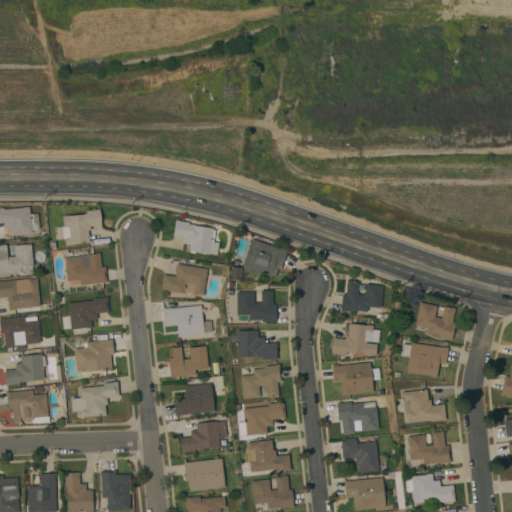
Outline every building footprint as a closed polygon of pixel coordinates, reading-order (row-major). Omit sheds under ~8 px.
[(28,207),(29,215),(37,214),(39,230),(31,230),(31,233),(16,235),(10,236),(10,228),(3,229),(3,223),(0,223),(0,208),(3,208),(3,210),(28,207)] [(86,214),(86,211),(96,210),(99,209),(101,226),(99,226),(99,225),(89,226),(90,230),(87,230),(89,243),(65,245),(64,239),(63,239),(61,226),(63,226),(62,216),(86,214)] [(205,253),(205,255),(201,254),(201,253),(195,252),(194,254),(190,253),(190,251),(187,251),(188,245),(182,244),(183,237),(174,236),(173,237),(172,237),(175,220),(178,221),(188,223),(188,224),(212,228),(212,230),(215,230),(213,242),(218,243),(217,247),(216,255),(205,253)] [(281,249),(287,251),(280,270),(277,269),(274,277),(271,275),(270,277),(241,267),(251,239),(281,249)] [(32,266),(33,272),(19,274),(19,273),(0,275),(0,246),(6,245),(7,257),(14,256),(13,246),(30,244),(33,265),(32,266)] [(64,259),(85,256),(85,255),(99,253),(100,268),(104,267),(106,282),(102,283),(102,282),(80,285),(79,279),(66,281),(64,259)] [(163,275),(174,276),(176,264),(180,264),(180,265),(207,269),(204,291),(203,296),(193,294),(183,292),(183,294),(160,291),(163,275)] [(231,266),(241,268),(239,278),(230,276),(231,266)] [(0,297),(0,281),(28,278),(28,280),(37,279),(39,307),(8,310),(7,297),(0,297)] [(380,308),(367,307),(367,312),(355,311),(355,313),(345,311),(345,313),(339,312),(340,305),(341,305),(342,299),(340,299),(341,294),(345,294),(347,280),(353,280),(353,281),(359,282),(357,294),(364,295),(365,283),(383,285),(380,308)] [(276,322),(261,322),(261,320),(249,320),(249,315),(236,315),(236,292),(253,292),(253,291),(260,291),(260,290),(266,290),(272,290),(272,305),(275,305),(276,322)] [(93,300),(92,299),(102,298),(102,297),(106,297),(106,299),(107,299),(108,312),(96,313),(97,319),(91,320),(92,327),(89,328),(90,333),(75,335),(74,329),(62,330),(60,316),(69,315),(68,303),(93,300)] [(419,302),(436,306),(434,317),(440,318),(443,306),(455,308),(452,323),(454,324),(451,340),(447,340),(438,338),(438,337),(437,337),(437,335),(413,330),(419,302)] [(176,325),(164,327),(162,308),(171,307),(171,309),(201,305),(202,322),(210,321),(211,332),(203,333),(204,334),(177,337),(176,325)] [(36,316),(36,320),(37,320),(40,343),(25,344),(25,346),(24,346),(24,350),(16,351),(15,347),(9,347),(9,348),(4,348),(3,333),(0,334),(0,318),(2,318),(2,319),(24,316),(24,318),(36,316)] [(345,352),(345,355),(330,353),(332,337),(334,337),(334,338),(344,339),(345,336),(347,336),(349,323),(365,326),(365,325),(372,326),(372,329),(379,330),(378,343),(366,341),(366,343),(377,344),(375,356),(345,352)] [(236,342),(229,343),(229,336),(235,336),(235,331),(257,331),(257,337),(264,337),(264,343),(277,343),(277,360),(261,360),(261,357),(236,357),(236,342)] [(83,348),(82,343),(86,343),(85,342),(108,340),(108,339),(112,339),(113,354),(110,354),(112,369),(82,372),(82,370),(76,371),(74,349),(83,348)] [(441,348),(442,347),(447,348),(445,364),(438,363),(436,378),(430,377),(430,376),(406,372),(408,356),(400,355),(402,344),(410,345),(410,343),(441,348)] [(205,347),(207,368),(198,369),(198,370),(194,370),(195,375),(175,377),(176,378),(169,378),(168,361),(171,360),(170,348),(181,347),(182,359),(189,359),(188,348),(205,347)] [(20,363),(20,356),(41,354),(41,356),(44,356),(45,366),(42,366),(43,380),(18,383),(18,384),(8,385),(8,386),(5,386),(4,371),(15,369),(14,363),(20,363)] [(342,396),(341,393),(340,393),(340,386),(340,381),(332,382),(331,366),(337,365),(337,366),(369,362),(370,369),(378,368),(379,380),(371,381),(372,392),(342,396)] [(504,376),(508,377),(511,363),(511,395),(504,394),(504,395),(500,394),(504,376)] [(239,376),(252,375),(252,369),(264,368),(263,366),(279,365),(281,382),(277,383),(278,397),(272,398),(272,397),(266,398),(265,385),(258,386),(259,397),(242,399),(239,376)] [(102,386),(102,384),(112,382),(116,381),(118,397),(106,398),(107,405),(104,405),(105,415),(81,417),(81,411),(71,412),(69,399),(79,398),(78,388),(102,386)] [(213,411),(181,415),(181,416),(175,416),(173,400),(185,399),(184,386),(190,385),(190,386),(210,384),(213,411)] [(426,389),(427,400),(430,400),(430,406),(443,404),(445,420),(430,422),(429,420),(405,423),(401,392),(426,389)] [(45,394),(48,423),(31,424),(31,420),(19,421),(12,422),(11,407),(7,408),(5,392),(10,392),(32,390),(33,395),(45,394)] [(246,436),(246,435),(238,436),(237,422),(243,422),(242,409),(267,406),(267,404),(276,403),(276,402),(283,402),(285,418),(271,420),(272,426),(265,427),(266,434),(246,436)] [(361,432),(360,431),(354,431),(354,433),(342,435),(341,421),(338,421),(336,403),(340,403),(350,402),(350,404),(374,402),(374,407),(375,407),(378,430),(361,432)] [(511,441),(511,436),(505,437),(503,420),(511,419),(511,441)] [(196,430),(195,424),(216,421),(216,422),(224,421),(226,436),(218,437),(219,447),(193,450),(194,451),(184,452),(184,453),(181,454),(179,437),(180,437),(180,438),(190,437),(189,431),(196,430)] [(444,446),(448,445),(450,463),(445,463),(435,464),(434,462),(422,463),(422,458),(409,460),(406,437),(424,435),(425,446),(432,445),(431,433),(437,432),(442,431),(444,446)] [(378,471),(363,472),(363,473),(358,474),(357,463),(355,463),(355,456),(353,457),(348,458),(348,457),(342,458),(340,441),(345,440),(345,439),(354,438),(355,440),(356,444),(375,442),(378,471)] [(250,472),(249,463),(246,463),(245,449),(247,448),(246,443),(271,440),(272,450),(274,450),(275,456),(288,454),(290,470),(274,472),(274,470),(250,472)] [(224,487),(189,491),(188,488),(187,481),(184,482),(184,476),(182,459),(185,459),(185,463),(221,459),(224,487)] [(100,472),(115,471),(115,475),(129,474),(130,485),(128,485),(129,510),(106,511),(106,497),(101,498),(100,472)] [(27,511),(27,491),(26,491),(26,486),(35,486),(35,476),(38,476),(38,474),(58,473),(59,476),(55,476),(55,511),(27,511)] [(64,477),(63,477),(63,474),(79,473),(79,484),(85,484),(85,490),(91,490),(91,511),(80,511),(67,511),(67,492),(66,492),(66,487),(64,487),(64,477)] [(411,491),(405,491),(403,480),(410,479),(410,477),(425,475),(425,474),(431,474),(432,481),(438,480),(439,487),(452,485),(454,501),(450,502),(450,501),(438,503),(438,500),(413,503),(411,491)] [(251,481),(268,479),(269,490),(276,490),(275,477),(281,477),(281,476),(286,475),(288,490),(291,490),(293,507),(279,509),(278,507),(267,508),(266,503),(253,504),(251,481)] [(17,477),(18,482),(17,482),(18,498),(17,498),(18,511),(0,511),(0,476),(2,476),(2,479),(17,477)] [(385,508),(354,511),(352,496),(345,497),(343,481),(349,480),(349,481),(381,478),(385,508)] [(225,507),(219,508),(219,511),(185,511),(184,497),(188,497),(188,498),(199,497),(200,499),(224,497),(225,507)]
